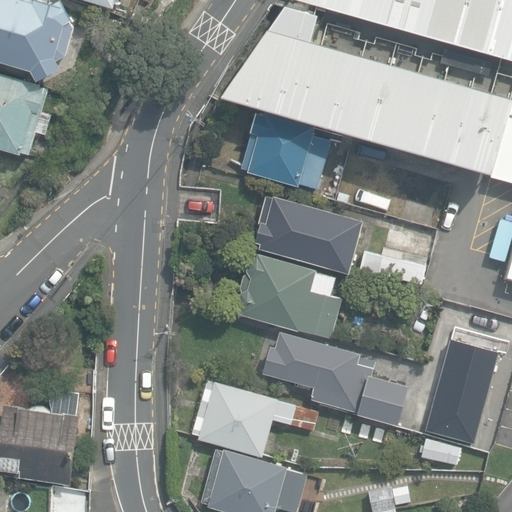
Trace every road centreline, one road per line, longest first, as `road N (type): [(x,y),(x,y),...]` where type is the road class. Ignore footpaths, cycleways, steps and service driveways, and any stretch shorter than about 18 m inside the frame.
road 1 (residential): [(144,511),(132,487),(129,429),(135,186)]
road 2 (residential): [(135,186),(156,128),(234,0)]
road 3 (residential): [(135,186),(77,217),(2,292)]
